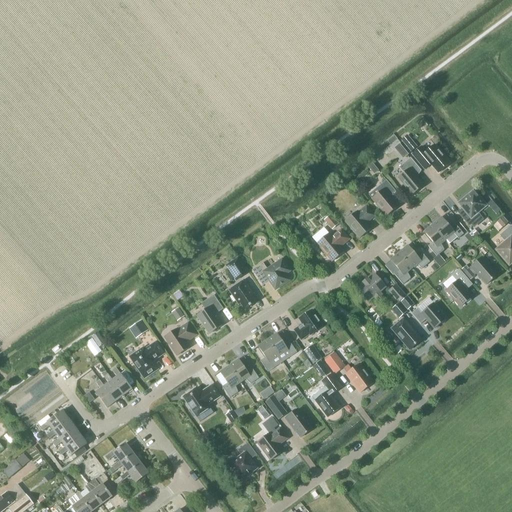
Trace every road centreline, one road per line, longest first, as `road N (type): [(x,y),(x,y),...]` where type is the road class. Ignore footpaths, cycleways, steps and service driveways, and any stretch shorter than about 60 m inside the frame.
road 1 (residential): [(143,411),(146,400),(301,293),(339,279),(493,159)]
road 2 (residential): [(511,322),(273,511)]
